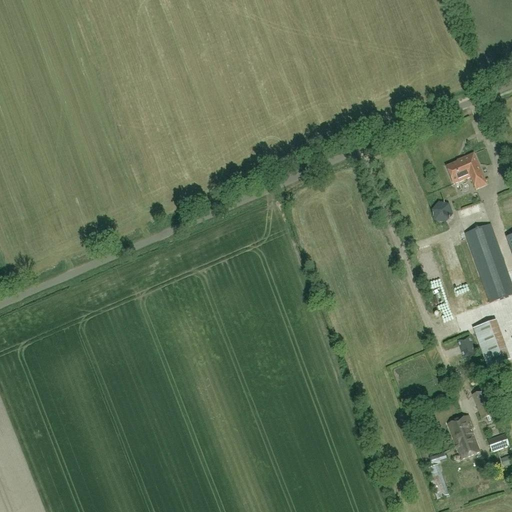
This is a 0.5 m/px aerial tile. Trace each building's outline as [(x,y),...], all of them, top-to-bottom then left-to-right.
[(460,160),(461,161),(446,166),(453,184),(470,178),(475,190),(486,186),(474,154),(460,160)] [(449,205),(439,203),(432,211),(435,221),(445,223),(452,215),(449,205)] [(511,286),(491,226),(465,235),(490,304),(511,296),(511,286)] [(467,309),(468,315),(477,313),(476,307),(467,309)] [(510,360),(496,321),(473,329),(488,368),(510,360)] [(501,397),(510,392),(508,388),(499,392),(501,397)] [(481,418),(496,412),(488,390),(473,396),(481,418)] [(511,428),(511,394),(511,393),(497,399),(508,430),(511,428)] [(470,431),(473,429),(469,417),(448,424),(461,460),(479,454),(470,431)] [(492,454),(509,448),(504,435),(487,441),(492,454)] [(511,456),(501,459),(504,468),(511,464),(511,456)] [(438,466),(426,470),(437,501),(449,496),(438,466)] [(462,487),(478,481),(473,470),(457,476),(462,487)]
